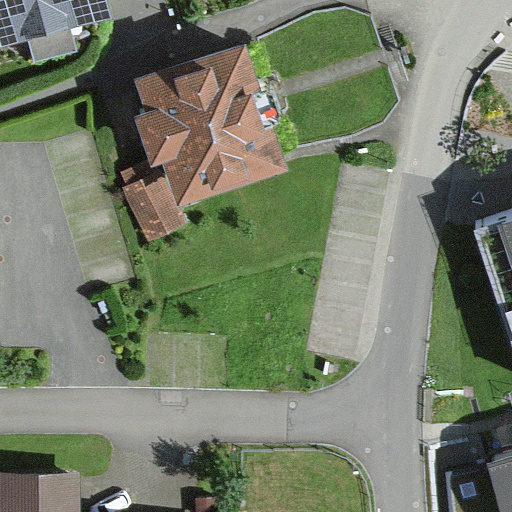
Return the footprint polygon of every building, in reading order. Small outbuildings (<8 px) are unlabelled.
[(0,0),(0,31),(26,25),(37,59),(80,46),(70,12),(108,0),(0,0)] [(245,24),(135,60),(146,92),(134,96),(152,149),(164,145),(180,191),(291,154),(275,107),(268,109),(257,75),(262,73),(245,24)] [(498,92),(479,90),(476,131),(495,132),(498,92)] [(155,152),(121,169),(127,180),(123,182),(151,235),(189,216),(155,152)] [(511,201),(475,213),(511,323),(511,201)] [(511,511),(511,438),(487,445),(504,511),(511,511)] [(82,511),(82,463),(0,464),(0,511),(82,511)]
